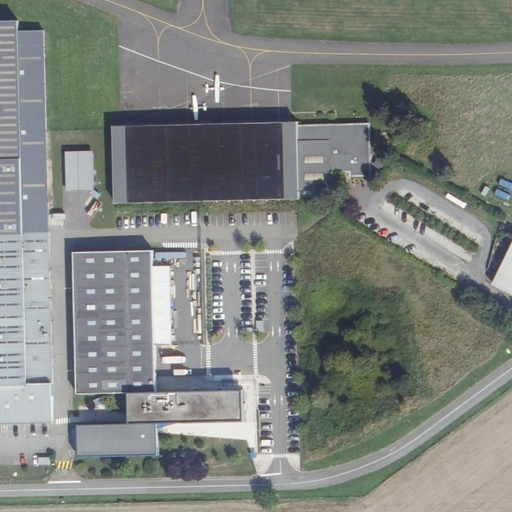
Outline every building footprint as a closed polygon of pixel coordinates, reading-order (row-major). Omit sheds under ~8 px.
[(46,20),(0,21),(0,423),(53,422),(49,233),(47,131),(46,20)] [(302,197),(298,126),(298,122),(122,126),(114,126),(114,130),(116,204),(302,199),(302,197)] [(298,126),(302,197),(318,197),(318,191),(333,190),(333,172),(345,172),(345,169),(353,168),(353,176),(372,176),(371,125),(298,126)] [(68,193),(96,192),(95,155),(67,156),(68,193)] [(511,247),(494,282),(511,290),(511,247)] [(156,345),(154,267),(154,258),(76,260),(79,400),(132,399),(133,429),(80,430),(80,461),(159,459),(158,432),(246,430),(246,400),(157,402),(156,345)] [(172,266),(154,267),(156,345),(174,345),(172,266)]
